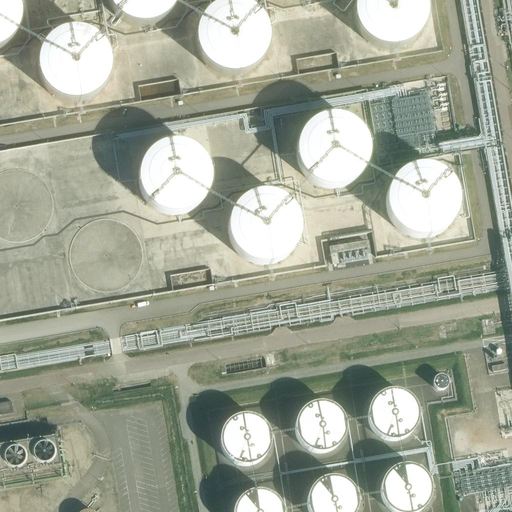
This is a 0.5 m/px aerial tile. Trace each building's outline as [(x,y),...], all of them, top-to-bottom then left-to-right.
[(21,26),(22,22),(22,18),(22,13),(21,9),(20,5),(18,2),(16,0),(0,0),(0,51),(2,51),(5,49),(9,46),(12,44),(14,41),(17,37),(18,34),(20,30),(21,26)] [(178,0),(106,0),(107,1),(108,5),(110,9),(112,12),(114,16),(117,19),(120,21),(124,24),(127,26),(131,27),(135,28),(139,29),(143,29),(147,29),(151,28),(155,27),(159,25),(163,23),(166,21),(169,18),(172,15),(174,11),(176,8),(177,4),(178,0)] [(426,21),(427,17),(427,13),(427,9),(426,5),(425,1),(424,0),(356,0),(355,2),(354,6),(354,10),(353,14),(354,18),(355,23),(356,26),(357,30),(359,34),(362,37),(365,40),(368,43),(371,45),(375,47),(379,49),(383,50),(387,50),(391,50),(395,50),(399,49),(403,48),(407,46),(410,44),(414,42),(417,39),(419,36),(422,33),(424,29),(425,25),(426,21)] [(268,50),(269,46),(269,41),(269,37),(268,33),(267,29),(265,26),(263,22),(260,19),(258,16),(254,13),(251,11),(247,9),(244,7),(240,6),(236,6),(231,5),(227,6),(223,7),(219,8),(216,9),(212,11),(209,14),(206,17),(203,20),(201,23),(199,27),(197,31),(196,35),(196,39),(195,43),(196,47),(196,51),(198,55),(199,59),(201,62),(204,65),(207,68),(210,71),(213,73),(217,75),(221,77),(225,78),(229,79),(233,79),(237,78),(241,78),(245,76),(249,75),(252,73),(256,70),(259,67),(261,64),(264,61),(265,57),(267,54),(268,50)] [(110,76),(110,72),(110,68),(110,64),(109,60),(108,56),(106,52),(104,48),(102,45),(99,42),(96,39),(93,37),(89,35),(85,34),(81,33),(77,32),(73,32),(69,32),(65,33),(61,34),(57,36),(54,38),(50,40),(47,43),(45,46),(42,49),(40,53),(39,57),(38,61),(37,65),(37,69),(37,73),(38,77),(39,81),(41,85),(43,88),(45,92),(48,95),(51,97),(55,100),(58,102),(62,103),(66,104),(70,105),(74,105),(78,105),(82,104),(86,103),(90,101),(94,99),(97,97),(100,94),(103,91),(105,87),(107,84),(109,80),(110,76)] [(368,161),(369,156),(368,152),(368,147),(366,143),(365,139),(362,135),(359,131),(356,128),(353,125),(349,123),(344,121),(340,120),(335,119),(331,119),(326,120),(322,121),(317,123),(313,125),(310,127),(306,131),(304,134),(301,138),(299,142),(298,147),(297,151),(297,156),(297,160),(298,165),(300,169),(302,173),(304,177),(308,180),(311,183),(315,186),(319,188),(323,189),(328,190),(332,191),(337,190),(341,190),(346,188),(350,186),(354,184),(357,181),(361,177),(363,174),(365,170),(367,165),(368,161)] [(255,143),(213,157),(216,167),(224,165),(229,179),(258,169),(258,168),(263,166),(255,143)] [(209,188),(210,182),(210,176),(208,170),(206,165),(203,160),(200,155),(195,151),(190,148),(185,146),(179,145),(173,145),(167,145),(161,147),(156,149),(151,153),(147,157),(144,162),(141,167),(139,173),(139,178),(139,184),(140,190),(142,196),(145,201),(149,205),(153,209),(158,212),(164,214),(169,215),(175,216),(181,215),(187,213),(192,211),(197,208),(201,203),(205,199),(207,193),(209,188)] [(458,215),(459,209),(459,204),(459,198),(457,192),(454,187),(451,182),(447,178),(442,175),(437,172),(432,170),(426,169),(421,169),(415,170),(409,172),(404,174),(399,178),(395,182),(392,186),(389,191),(387,197),(386,202),(386,208),(387,214),(389,219),(391,224),(394,229),(399,233),(403,237),(408,239),(414,241),(419,242),(425,242),(431,241),(436,240),(441,237),(446,234),(450,230),(454,225),(456,220),(458,215)] [(299,240),(300,234),(300,228),(299,223),(297,217),(295,212),(291,207),(287,203),(283,200),(278,197),(272,196),(267,195),(261,195),(255,195),(250,197),(245,200),(240,203),(236,207),(233,212),(230,217),(228,222),(227,228),(227,233),(228,239),(230,244),(232,250),(236,254),(240,258),(244,262),(249,264),(255,266),(260,267),(266,267),(272,266),(277,265),(282,262),(287,259),(291,255),(295,250),(297,245),(299,240)] [(365,242),(329,248),(332,266),(338,265),(337,254),(367,249),(365,242)] [(276,366),(274,354),(264,356),(265,360),(267,368),(276,366)] [(493,373),(507,371),(506,365),(491,368),(493,373)] [(439,374),(433,385),(443,392),(450,380),(439,374)] [(371,441),(389,447),(404,442),(414,429),(416,415),(410,402),(397,393),(381,393),(369,400),(361,413),(362,428),(371,441)] [(0,413),(14,412),(12,400),(0,401),(0,413)] [(299,456),(318,462),(333,457),(342,444),(344,429),(338,416),(325,408),(309,407),(297,415),(290,428),(290,443),(299,456)] [(230,460),(248,466),(263,461),(273,448),(275,434),(269,421),(256,412),(240,412),(227,419),(220,432),(221,447),(230,460)] [(61,447),(0,456),(0,487),(66,477),(61,447)] [(382,511),(421,511),(428,504),(430,489),(424,476),(411,467),(395,467),(382,474),(375,488),(376,502),(382,511)] [(354,511),(355,501),(349,488),(337,480),(321,479),(308,487),(301,500),(301,511),(354,511)] [(279,511),(275,502),(262,493),(247,493),(234,500),(227,511),(279,511)]
